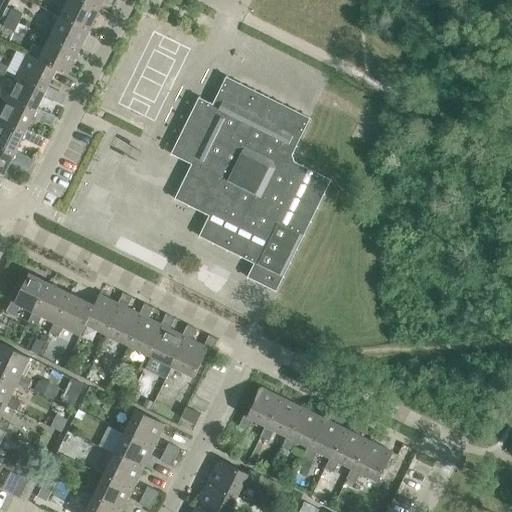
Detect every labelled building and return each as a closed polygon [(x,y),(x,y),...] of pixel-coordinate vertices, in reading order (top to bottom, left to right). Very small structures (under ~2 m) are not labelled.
[(78,0),(67,0),(59,17),(88,31),(99,10),(78,0)] [(78,0),(99,10),(103,0),(78,0)] [(6,8),(2,15),(7,18),(11,10),(6,8)] [(7,18),(18,24),(22,15),(11,9),(11,10),(7,18)] [(59,17),(49,39),(78,53),(88,31),(59,17)] [(18,24),(7,18),(3,27),(14,32),(18,24)] [(43,50),(38,60),(56,69),(56,70),(67,75),(78,53),(49,39),(43,50)] [(32,44),(27,54),(38,60),(43,50),(32,44)] [(27,54),(16,77),(45,91),(56,70),(56,69),(38,60),(27,54)] [(16,77),(6,98),(35,112),(45,91),(16,77)] [(254,264),(247,276),(247,278),(276,292),(331,180),(294,162),(291,156),(309,119),(226,77),(212,105),(198,98),(170,155),(191,165),(174,199),(209,216),(199,237),(254,264)] [(6,98),(0,110),(0,122),(24,134),(35,112),(6,98)] [(0,122),(0,148),(14,156),(24,134),(0,122)] [(14,156),(0,148),(0,176),(3,178),(14,156)] [(20,306),(33,312),(37,314),(51,285),(28,274),(14,303),(11,301),(6,312),(15,317),(20,306)] [(41,317),(54,323),(58,325),(72,296),(51,285),(37,314),(33,312),(27,323),(36,327),(41,317)] [(86,325),(107,335),(121,306),(126,309),(131,298),(123,293),(117,304),(99,295),(93,306),(94,307),(85,324),(86,325)] [(80,336),(86,325),(85,324),(94,307),(93,306),(72,296),(58,325),(54,323),(49,333),(58,338),(63,327),(80,336)] [(107,335),(129,346),(143,317),(148,319),(153,308),(144,304),(139,315),(126,309),(121,306),(107,335)] [(146,354),(150,356),(164,327),(169,330),(174,319),(165,315),(160,325),(148,319),(143,317),(129,346),(146,354)] [(150,356),(172,367),(186,338),(191,340),(196,330),(187,325),(182,336),(169,330),(164,327),(150,356)] [(186,338),(172,367),(194,378),(208,349),(212,351),(217,340),(208,336),(203,347),(191,340),(186,338)] [(32,337),(25,350),(39,357),(45,343),(32,337)] [(0,344),(0,371),(18,381),(16,385),(27,390),(31,381),(21,376),(29,358),(0,344)] [(146,354),(139,368),(143,370),(150,356),(146,354)] [(0,371),(0,398),(8,402),(6,406),(16,412),(21,403),(10,397),(16,385),(18,381),(0,371)] [(71,379),(66,390),(80,396),(85,386),(71,379)] [(37,385),(34,391),(53,401),(57,395),(37,385)] [(252,420),(265,426),(269,428),(283,399),(261,388),(247,417),(244,415),(238,426),(247,431),(252,420)] [(0,398),(0,430),(6,433),(10,424),(0,419),(0,417),(6,406),(8,402),(0,398)] [(146,399),(142,407),(149,411),(153,403),(146,399)] [(274,431),(286,437),(291,439),(305,410),(283,399),(269,428),(265,426),(260,437),(269,441),(274,431)] [(181,418),(195,425),(200,415),(186,408),(181,418)] [(78,410),(74,418),(82,421),(85,414),(78,410)] [(296,441),(308,448),(312,449),(326,421),(305,410),(291,439),(286,437),(281,448),(290,452),(296,441)] [(135,411),(124,433),(153,447),(164,425),(135,411)] [(56,415),(50,428),(61,434),(67,421),(56,415)] [(317,452),(330,458),(334,460),(348,431),(326,421),(312,449),(308,448),(303,458),(312,463),(317,452)] [(10,424),(6,433),(14,437),(18,430),(14,428),(14,426),(10,424)] [(339,463),(351,469),(355,471),(369,442),(348,431),(334,460),(330,458),(324,469),(333,473),(339,463)] [(124,433),(114,454),(143,469),(153,447),(124,433)] [(355,471),(351,469),(346,479),(355,484),(360,473),(378,482),(392,453),(369,442),(355,471)] [(168,444),(164,453),(175,458),(179,449),(168,444)] [(175,458),(164,453),(160,461),(171,467),(175,458)] [(114,454),(103,476),(132,490),(143,469),(114,454)] [(219,460),(208,483),(237,497),(245,480),(256,485),(260,476),(249,470),(247,474),(219,460)] [(302,460),(296,471),(306,476),(312,465),(302,460)] [(324,469),(315,487),(326,492),(335,474),(333,473),(324,469)] [(14,495),(28,502),(40,477),(26,470),(14,495)] [(103,476),(92,498),(121,511),(132,490),(103,476)] [(208,483),(197,504),(212,511),(229,511),(237,497),(208,483)] [(147,487),(143,496),(154,501),(158,492),(147,487)] [(154,501),(143,496),(139,504),(150,510),(154,501)] [(121,511),(92,498),(85,511),(121,511)]
